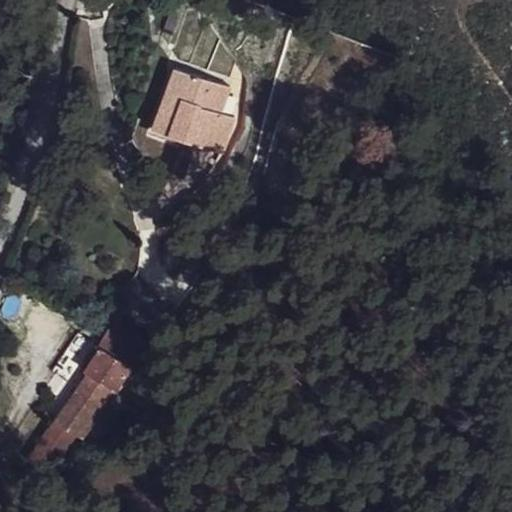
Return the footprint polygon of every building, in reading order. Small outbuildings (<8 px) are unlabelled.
[(183,101),(170,134),(225,151),(238,111),(222,107),(232,80),(175,62),(165,93),(183,101)] [(165,93),(153,129),(170,134),(183,101),(165,93)] [(157,329),(172,311),(131,277),(116,294),(157,329)] [(111,323),(106,336),(149,348),(153,335),(111,323)] [(83,358),(67,381),(78,389),(95,367),(83,358)] [(78,389),(57,419),(83,437),(120,382),(95,367),(78,389)] [(67,381),(46,410),(57,419),(78,389),(67,381)] [(49,428),(29,458),(46,471),(68,442),(49,428)]
